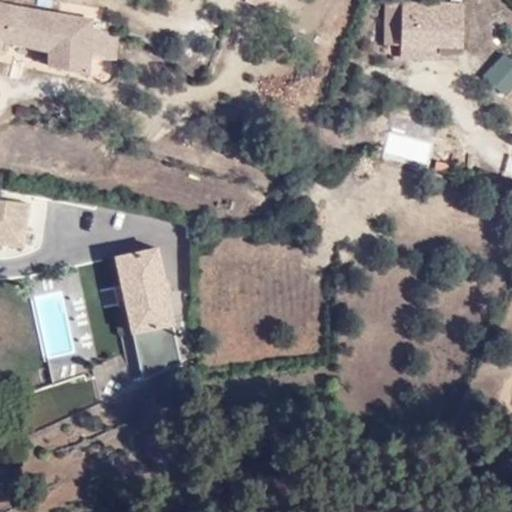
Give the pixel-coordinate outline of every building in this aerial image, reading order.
[(394,36),(396,0),(379,0),(378,39),(394,40),(394,36)] [(433,38),(432,43),(458,44),(458,0),(396,0),(394,36),(433,38)] [(82,59),(86,26),(46,17),(47,12),(0,1),(0,41),(39,49),(36,66),(95,79),(97,71),(80,68),(82,59)] [(116,43),(116,34),(86,26),(82,59),(111,65),(116,43)] [(137,36),(127,33),(116,34),(116,43),(146,52),(150,45),(147,41),(137,36)] [(394,48),(432,49),(432,43),(433,38),(394,36),(394,40),(394,48)] [(505,97),(511,89),(511,61),(501,52),(480,76),(505,97)] [(425,162),(430,142),(388,130),(383,149),(425,162)] [(59,202),(42,200),(40,223),(56,225),(59,202)] [(16,208),(0,205),(0,247),(20,249),(23,221),(15,220),(16,208)] [(154,244),(109,255),(127,330),(171,319),(154,244)] [(163,343),(140,353),(150,375),(172,366),(163,343)] [(89,369),(103,397),(135,381),(121,353),(89,369)] [(40,390),(11,406),(21,425),(51,409),(40,390)]
